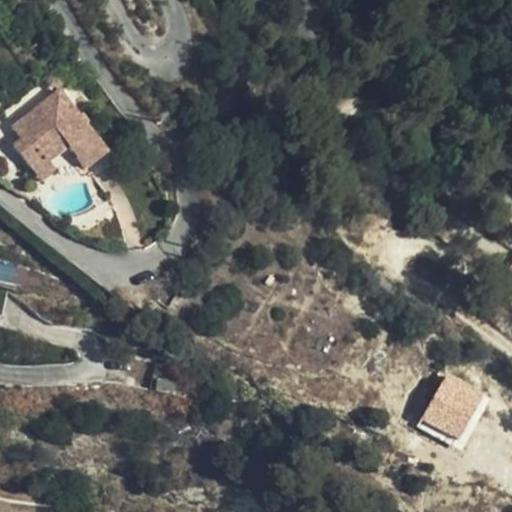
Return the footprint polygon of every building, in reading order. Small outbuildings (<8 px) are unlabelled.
[(53,93),(58,89),(63,85),(50,76),(44,81),(53,93)] [(80,165),(102,148),(58,89),(10,126),(20,139),(9,148),(26,168),(41,156),(61,140),(80,165)] [(41,156),(26,168),(38,185),(54,172),(41,156)] [(426,324),(392,294),(382,305),(418,335),(426,324)] [(457,440),(475,401),(437,385),(419,423),(457,440)]
